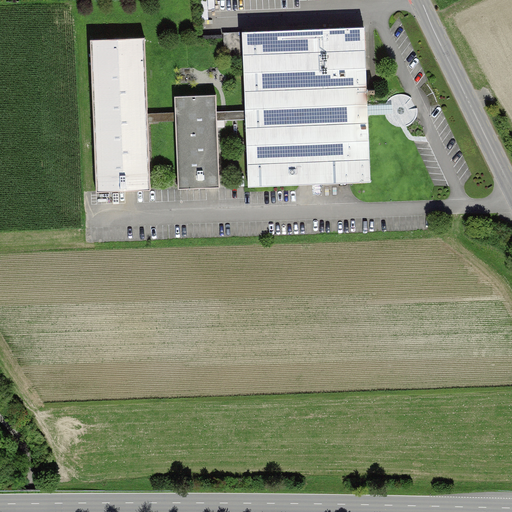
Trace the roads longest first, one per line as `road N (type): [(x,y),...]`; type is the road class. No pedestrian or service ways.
road 1 (primary): [(511,508),(0,504)]
road 2 (tertiary): [(421,0),(511,189)]
